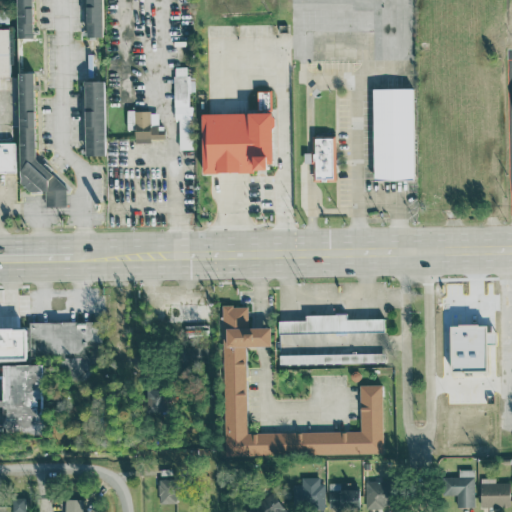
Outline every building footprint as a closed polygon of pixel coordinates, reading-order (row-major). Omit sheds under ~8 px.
[(14,0),(15,36),(30,36),(29,0),(14,0)] [(100,35),(99,0),(83,0),(84,36),(100,35)] [(0,75),(8,76),(7,28),(0,27),(0,75)] [(177,149),(192,149),(192,106),(188,106),(188,67),(173,66),(173,119),(177,119),(177,149)] [(16,72),(18,189),(44,188),(44,206),(63,205),(62,169),(34,169),(32,72),(16,72)] [(83,155),(103,154),(102,80),(82,81),(83,155)] [(371,88),(372,180),(414,179),(412,88),(371,88)] [(200,172),(264,171),(264,163),(271,163),(270,89),(256,90),(256,112),(199,113),(200,172)] [(126,129),(133,129),(133,142),(149,141),(149,138),(163,138),(163,125),(157,125),(157,110),(125,111),(126,129)] [(335,178),(334,137),(312,137),(313,152),(302,152),(303,162),(313,162),(313,178),(335,178)] [(0,141),(14,141),(14,172),(0,172),(0,141)] [(224,455),(382,453),(381,384),(358,384),(359,430),(245,432),(244,346),(269,345),(269,327),(247,327),(246,305),(221,305),(224,455)] [(277,332),(383,331),(383,318),(346,318),(346,313),(304,314),(304,319),(277,320),(277,332)] [(28,356),(53,356),(53,367),(65,367),(65,380),(97,380),(97,321),(28,321),(28,356)] [(0,358),(0,329),(21,329),(22,358),(0,358)] [(278,355),(278,365),(384,362),(383,351),(278,355)] [(41,437),(2,438),(1,364),(40,363),(41,437)] [(146,389),(146,413),(166,412),(165,389),(146,389)] [(441,494),(456,495),(455,507),(473,507),(474,469),(457,468),(457,476),(441,476),(441,494)] [(322,476),(300,476),(300,484),(292,484),(292,509),(322,508),(322,476)] [(479,506),(509,507),(509,482),(495,481),(495,478),(480,477),(479,506)] [(158,503),(176,502),(175,478),(157,479),(158,503)] [(387,507),(386,481),(364,482),(365,508),(387,507)] [(357,507),(357,482),(328,482),(328,506),(357,507)] [(285,511),(271,491),(252,505),(256,511),(285,511)] [(10,511),(24,511),(23,497),(11,497),(10,511)] [(82,511),(83,499),(64,498),(63,511),(82,511)]
